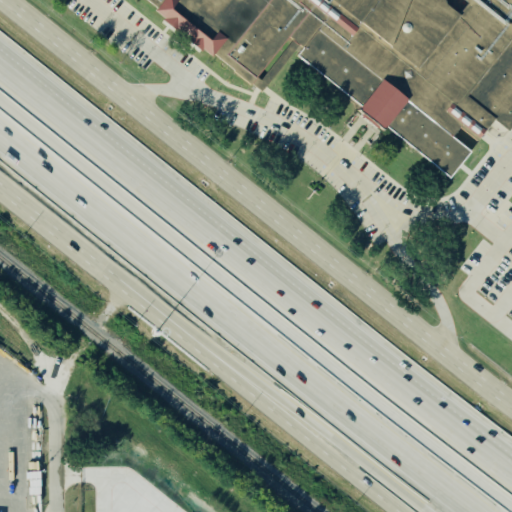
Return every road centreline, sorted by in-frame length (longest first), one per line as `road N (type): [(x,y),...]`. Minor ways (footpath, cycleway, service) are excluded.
road 1 (motorway): [(511,476),(0,71)]
road 2 (primary): [(511,403),(7,0)]
road 3 (motorway): [(0,125),(489,511)]
road 4 (motorway): [(204,354),(424,511)]
road 5 (primary): [(204,354),(399,511)]
road 6 (primary): [(0,189),(125,290)]
